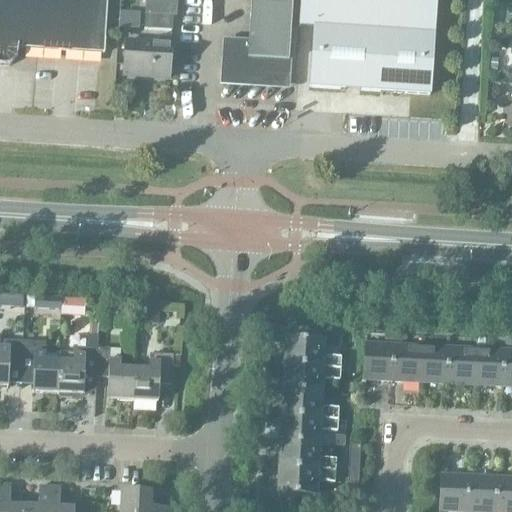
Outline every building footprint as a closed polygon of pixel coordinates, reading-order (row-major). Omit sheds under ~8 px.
[(0,0),(0,66),(10,67),(18,60),(18,50),(104,55),(105,40),(107,0),(0,0)] [(289,63),(292,0),(251,0),(248,47),(227,45),(224,83),(285,87),(287,63),(289,63)] [(301,0),(299,28),(314,28),(310,88),(430,96),(436,0),(301,0)] [(144,30),(172,32),(173,17),(145,16),(144,30)] [(123,77),(169,80),(171,46),(125,43),(123,77)] [(23,298),(14,297),(13,309),(22,310),(23,298)] [(60,312),(61,299),(50,299),(49,311),(60,312)] [(59,366),(57,397),(59,401),(72,402),(72,398),(83,398),(83,394),(95,395),(95,381),(97,352),(97,353),(98,338),(85,338),(85,352),(74,351),(74,355),(59,354),(59,356),(59,366)] [(0,389),(7,390),(7,386),(19,387),(22,344),(0,342),(0,389)] [(286,369),(341,372),(341,360),(323,359),(324,344),(287,342),(286,369)] [(22,344),(19,387),(32,388),(31,396),(57,397),(59,366),(59,356),(45,355),(45,345),(22,344)] [(364,382),(392,383),(394,348),(366,347),(364,382)] [(392,383),(420,385),(421,349),(394,348),(392,383)] [(420,385),(447,386),(449,351),(421,349),(420,385)] [(447,386),(475,387),(477,352),(449,351),(447,386)] [(97,352),(95,381),(107,382),(106,403),(132,404),(133,373),(119,372),(120,354),(97,353),(97,352)] [(475,387),(503,389),(505,353),(477,352),(475,387)] [(511,353),(505,353),(503,389),(511,389),(511,353)] [(133,373),(132,404),(157,406),(158,388),(171,388),(173,360),(148,359),(148,373),(133,373)] [(341,372),(286,369),(284,394),(321,397),(322,383),(340,384),(341,372)] [(321,397),(284,394),(282,420),(338,423),(338,412),(320,411),(321,397)] [(338,423),(282,420),(281,445),(318,448),(319,433),(337,434),(338,423)] [(318,448),(281,445),(279,471),(334,474),(335,463),(317,462),(318,448)] [(360,447),(350,446),(349,456),(360,456),(360,447)] [(349,456),(349,464),(359,465),(360,456),(349,456)] [(359,465),(349,464),(348,473),(359,474),(359,465)] [(334,474),(279,471),(278,497),(315,499),(316,484),(334,485),(334,474)] [(359,474),(348,473),(348,482),(358,483),(359,474)] [(438,511),(466,511),(468,479),(440,478),(438,511)] [(466,511),(494,511),(496,481),(468,479),(466,511)] [(511,511),(511,481),(496,481),(494,511),(511,511)] [(358,483),(348,482),(347,491),(357,491),(358,483)] [(0,488),(0,511),(23,511),(24,510),(10,509),(10,489),(0,488)] [(38,511),(24,510),(23,511),(48,511),(49,490),(39,490),(38,511)] [(58,511),(60,491),(49,490),(48,511),(58,511)] [(346,500),(357,501),(357,491),(347,491),(346,500)] [(122,494),(120,511),(171,511),(172,511),(151,510),(151,496),(122,494)]
